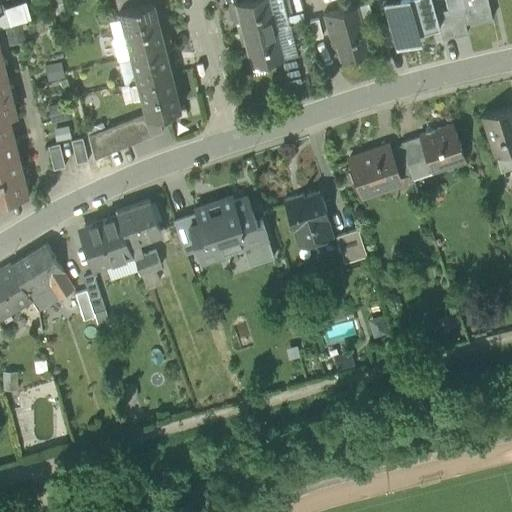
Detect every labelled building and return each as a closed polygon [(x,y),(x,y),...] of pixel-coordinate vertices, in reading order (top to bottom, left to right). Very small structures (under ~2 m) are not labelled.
[(8,6),(12,23),(32,17),(27,0),(8,6)] [(117,0),(120,8),(153,0),(117,0)] [(120,17),(124,33),(159,24),(162,24),(163,16),(157,15),(153,0),(120,8),(118,9),(120,17)] [(245,0),(235,3),(242,34),(276,26),(269,0),(245,0)] [(282,0),(269,0),(276,26),(288,23),(282,0)] [(397,43),(414,38),(413,32),(417,31),(438,25),(440,24),(436,11),(432,0),(391,0),(385,2),(390,19),(397,43)] [(445,0),(449,10),(465,7),(463,0),(445,0)] [(487,0),(463,0),(465,7),(469,21),(469,23),(492,18),(487,0)] [(368,1),(357,4),(361,21),(372,18),(368,1)] [(369,50),(361,21),(357,4),(323,14),(332,45),(336,44),(340,59),(369,50)] [(454,35),(467,32),(465,22),(469,21),(465,7),(449,10),(448,11),(454,35)] [(0,9),(0,27),(9,25),(5,8),(1,9),(0,9)] [(447,8),(436,11),(440,24),(438,25),(442,38),(454,35),(448,11),(447,8)] [(113,36),(124,33),(120,17),(109,20),(113,36)] [(379,22),(385,46),(397,43),(390,19),(379,22)] [(276,26),(283,57),(297,54),(290,22),(288,23),(276,26)] [(124,33),(130,56),(165,48),(168,47),(169,39),(163,39),(159,24),(124,33)] [(283,57),(276,26),(242,34),(250,65),(283,57)] [(124,33),(113,36),(111,36),(117,59),(118,59),(130,56),(124,33)] [(130,56),(136,80),(171,71),(174,70),(175,62),(169,62),(165,48),(130,56)] [(130,56),(118,59),(124,82),(136,80),(130,56)] [(283,62),(288,84),(301,81),(296,59),(283,62)] [(180,108),(171,71),(136,80),(140,97),(144,113),(145,116),(157,113),(180,108)] [(0,74),(0,94),(11,92),(7,72),(0,74)] [(136,80),(124,82),(121,83),(125,101),(140,97),(136,80)] [(0,94),(0,115),(9,113),(16,112),(11,92),(0,94)] [(494,154),(496,153),(511,147),(511,104),(482,115),(494,154)] [(0,136),(13,133),(9,113),(0,115),(0,136)] [(144,113),(99,131),(103,141),(108,153),(161,131),(157,113),(145,116),(144,113)] [(430,157),(435,170),(465,160),(452,122),(431,129),(432,130),(427,132),(427,131),(418,133),(419,134),(427,158),(430,157)] [(88,135),(91,146),(103,141),(99,131),(88,135)] [(0,136),(0,157),(18,153),(13,133),(0,136)] [(400,141),(401,143),(408,164),(427,158),(419,134),(400,141)] [(71,140),(77,163),(88,160),(82,137),(71,140)] [(108,153),(103,141),(91,146),(94,158),(108,153)] [(48,146),(53,169),(65,166),(59,143),(48,146)] [(410,171),(408,164),(401,143),(389,147),(399,175),(410,171)] [(348,157),(361,195),(383,188),(381,184),(400,178),(399,175),(389,147),(388,144),(348,157)] [(511,164),(511,147),(496,153),(501,168),(511,164)] [(0,157),(0,177),(23,172),(18,153),(0,157)] [(431,171),(435,170),(430,157),(427,158),(431,171)] [(413,178),(431,171),(427,158),(408,164),(410,171),(413,178)] [(0,199),(28,192),(23,172),(0,177),(0,199)] [(284,198),(299,243),(314,238),(332,233),(325,210),(326,210),(322,196),(320,197),(318,189),(316,190),(303,195),(302,192),(284,198)] [(247,261),(273,252),(261,219),(255,221),(247,196),(233,201),(231,195),(194,208),(196,211),(199,221),(189,225),(197,249),(202,263),(224,255),(222,250),(241,244),(247,261)] [(116,211),(117,215),(128,243),(138,239),(161,231),(149,199),(116,211)] [(199,221),(196,211),(173,219),(185,253),(197,249),(189,225),(199,221)] [(132,254),(128,243),(117,215),(90,225),(91,229),(81,233),(93,268),(105,264),(132,254)] [(336,237),(344,263),(367,256),(358,230),(336,237)] [(320,255),(314,238),(299,243),(304,260),(320,255)] [(138,269),(139,274),(141,273),(161,266),(156,250),(143,254),(138,239),(128,243),(132,254),(138,269)] [(10,264),(26,291),(33,286),(36,291),(37,290),(50,282),(58,297),(73,288),(46,242),(10,264)] [(273,252),(247,261),(248,265),(274,256),(273,252)] [(110,279),(138,269),(132,254),(105,264),(110,279)] [(0,318),(31,299),(30,297),(26,291),(10,264),(0,270),(0,318)] [(86,290),(94,313),(105,309),(94,275),(83,278),(86,290)] [(38,292),(37,290),(36,291),(33,286),(26,291),(30,297),(38,292)] [(75,293),(83,320),(95,316),(94,313),(86,290),(75,293)]
